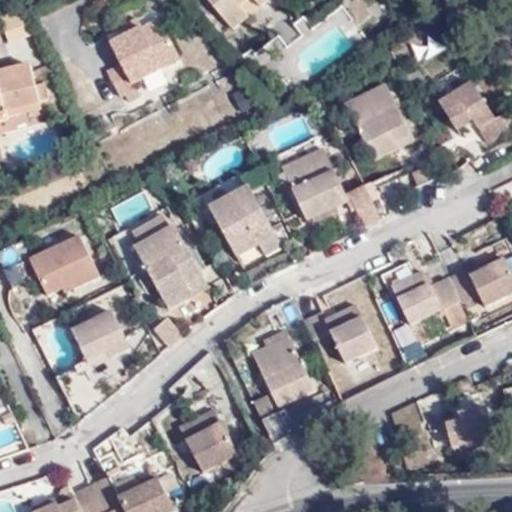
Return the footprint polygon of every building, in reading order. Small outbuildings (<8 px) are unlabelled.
[(209,0),(234,29),(249,16),(243,9),(253,0),(254,0),(261,8),(270,0),(209,0)] [(179,65),(157,23),(112,45),(122,64),(109,71),(121,94),(179,65)] [(0,73),(0,122),(5,121),(3,113),(41,105),(32,66),(0,73)] [(246,86),(232,92),(241,111),(255,105),(246,86)] [(494,123),(473,89),(440,109),(456,135),(473,125),(488,146),(511,131),(511,125),(506,116),(494,123)] [(410,141),(387,91),(345,109),(373,166),(395,155),(393,149),(410,141)] [(43,112),(41,105),(3,113),(5,121),(43,112)] [(365,209),(358,194),(345,200),(322,154),(281,172),(307,225),(347,206),(351,215),(365,209)] [(439,167),(445,180),(452,178),(447,164),(439,167)] [(416,191),(445,180),(439,167),(411,178),(416,191)] [(282,251),(249,192),(209,212),(237,263),(260,250),(263,259),(282,251)] [(360,234),(373,227),(365,209),(351,215),(360,234)] [(132,238),(140,250),(170,233),(164,220),(132,238)] [(170,233),(140,250),(136,252),(169,314),(210,293),(175,230),(170,233)] [(80,242),(30,265),(38,283),(47,300),(61,294),(63,299),(99,282),(80,242)] [(503,258),(467,275),(471,281),(506,266),(503,258)] [(38,283),(30,265),(5,277),(13,294),(38,283)] [(467,275),(449,283),(459,308),(479,299),(483,311),(511,298),(511,279),(506,266),(471,281),(467,275)] [(450,333),(458,328),(441,287),(431,291),(423,277),(393,291),(408,329),(441,313),(450,333)] [(441,287),(458,328),(467,324),(459,308),(449,283),(441,287)] [(304,325),(293,302),(287,305),(297,328),(304,325)] [(297,328),(287,305),(273,311),(281,324),(283,323),(288,332),(297,328)] [(322,317),(304,325),(313,347),(331,338),(345,368),(377,354),(357,310),(326,324),(322,317)] [(73,335),(88,367),(107,358),(110,364),(131,354),(111,317),(73,335)] [(154,332),(168,349),(182,338),(168,321),(154,332)] [(314,394),(286,334),(263,345),(266,352),(252,358),(277,411),(314,394)] [(107,358),(88,367),(91,373),(110,364),(107,358)] [(210,395),(221,386),(208,358),(189,372),(210,395)] [(511,393),(502,396),(508,411),(511,409),(511,393)] [(288,438),(294,435),(285,416),(275,418),(266,401),(253,406),(275,447),(281,445),(288,438)] [(448,429),(445,425),(428,428),(435,454),(452,450),(452,452),(465,449),(466,453),(495,444),(487,413),(459,419),(459,422),(460,427),(448,429)] [(179,432),(186,447),(222,430),(214,415),(179,432)] [(222,430),(186,447),(202,478),(237,460),(222,430)] [(144,490),(158,483),(155,476),(140,484),(144,490)] [(89,491),(100,511),(172,511),(158,483),(144,490),(118,502),(108,482),(89,491)] [(83,493),(91,511),(100,511),(89,491),(83,493)] [(91,511),(83,493),(73,498),(75,505),(60,511),(58,511),(57,506),(54,504),(37,511),(91,511)] [(73,498),(57,506),(58,511),(60,511),(75,505),(73,498)]
